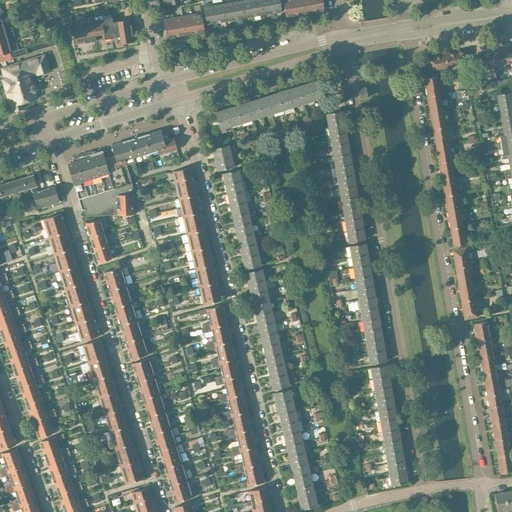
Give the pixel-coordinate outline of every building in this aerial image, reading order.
[(240,0),(235,0),(231,1),(234,20),(244,18),(240,0)] [(250,0),(240,0),(244,18),(253,17),(250,0)] [(260,0),(250,0),(253,17),(263,15),(260,0)] [(269,0),(260,0),(263,15),(272,13),(269,0)] [(279,0),(269,0),(272,13),(282,12),(282,11),(279,0)] [(292,0),(282,0),(286,17),(285,17),(286,18),(295,16),(292,0)] [(302,0),(292,0),(295,16),(305,14),(302,0)] [(312,0),(302,0),(305,14),(314,13),(312,0)] [(322,0),(312,0),(314,13),(324,11),(324,10),(322,0)] [(231,1),(222,2),(225,21),(234,20),(231,1)] [(222,2),(212,4),(215,23),(225,21),(222,2)] [(212,4),(203,6),(206,24),(206,25),(215,23),(212,4)] [(201,13),(192,15),(195,34),(204,32),(204,31),(201,13)] [(192,15),(182,17),(185,35),(195,34),(192,15)] [(182,17),(172,19),(175,37),(185,35),(182,17)] [(115,38),(113,23),(112,18),(92,21),(95,41),(114,38),(115,38)] [(172,19),(163,20),(166,38),(166,39),(175,37),(172,19)] [(1,20),(0,21),(0,35),(13,32),(12,27),(4,29),(1,20)] [(134,42),(132,30),(130,20),(113,23),(115,38),(114,38),(115,45),(134,42)] [(95,41),(92,21),(72,25),(75,45),(95,41)] [(13,32),(0,35),(0,45),(8,43),(7,38),(14,36),(13,32)] [(8,43),(0,45),(0,55),(9,53),(18,50),(17,46),(9,48),(8,43)] [(458,53),(445,55),(447,67),(465,64),(463,56),(464,55),(460,51),(458,53)] [(509,51),(492,54),(494,66),(511,63),(509,51)] [(9,53),(0,55),(0,62),(12,59),(9,53)] [(476,69),(494,66),(492,54),(474,57),(476,69)] [(2,80),(12,112),(22,109),(21,103),(37,98),(35,92),(36,90),(35,86),(33,85),(30,77),(49,71),(48,66),(49,65),(46,56),(45,56),(44,55),(1,69),(4,79),(2,80)] [(429,70),(447,67),(445,55),(431,58),(430,57),(426,62),(428,63),(429,70)] [(425,79),(428,96),(439,93),(436,77),(433,78),(433,74),(427,75),(427,79),(425,79)] [(319,81),(308,84),(313,100),(319,98),(320,102),(325,101),(324,97),(322,89),(321,89),(319,81)] [(308,84),(297,88),(302,104),(313,100),(308,84)] [(297,88),(286,91),(291,107),(302,104),(297,88)] [(358,89),(360,99),(367,98),(366,88),(358,89)] [(286,91),(276,94),(281,110),(291,107),(286,91)] [(498,99),(499,106),(511,103),(510,93),(498,95),(498,92),(492,93),(492,96),(491,96),(492,100),(498,99)] [(439,93),(428,96),(431,112),(442,110),(439,93)] [(276,94),(266,97),(271,113),(281,110),(276,94)] [(266,97),(255,100),(260,116),(271,113),(266,97)] [(255,100),(246,104),(250,120),(260,116),(255,100)] [(511,103),(499,106),(500,111),(494,112),(495,116),(511,113),(511,103)] [(246,104),(235,107),(240,123),(250,120),(246,104)] [(235,107),(225,110),(230,126),(240,123),(235,107)] [(225,127),(230,126),(225,110),(215,113),(218,121),(217,121),(219,129),(220,129),(221,133),(226,131),(225,127)] [(327,115),(328,125),(343,122),(341,111),(329,114),(328,110),(323,111),(324,115),(327,115)] [(442,110),(431,112),(434,129),(445,127),(442,110)] [(511,113),(495,116),(496,120),(501,119),(502,125),(511,123),(511,113)] [(343,122),(328,125),(330,136),(345,133),(343,122)] [(511,123),(502,125),(503,130),(497,131),(498,136),(499,136),(511,133),(511,123)] [(445,127),(434,129),(436,145),(448,143),(445,127)] [(145,135),(143,136),(150,158),(177,150),(173,138),(168,140),(168,137),(167,136),(166,136),(164,136),(162,137),(161,131),(160,131),(155,132),(154,132),(152,132),(151,133),(149,134),(147,134),(146,134),(145,135)] [(345,133),(330,136),(332,146),(347,143),(345,133)] [(511,133),(499,136),(500,142),(498,142),(498,146),(511,143),(511,133)] [(131,140),(127,141),(134,163),(150,158),(143,136),(141,137),(139,136),(138,137),(137,138),(135,139),(133,138),(132,139),(131,140)] [(115,157),(105,160),(108,171),(126,165),(134,163),(127,141),(125,141),(124,141),(123,142),(120,143),(119,143),(118,143),(117,144),(111,146),(115,157)] [(347,143),(332,146),(334,157),(349,154),(347,143)] [(448,143),(436,145),(439,162),(451,160),(448,143)] [(511,143),(498,146),(499,149),(501,149),(502,155),(511,153),(511,143)] [(213,149),(216,160),(230,156),(228,146),(213,149)] [(73,163),(67,164),(82,211),(84,210),(86,216),(133,215),(132,185),(126,165),(108,171),(105,160),(102,151),(94,153),(94,152),(92,151),(84,154),(84,155),(84,156),(73,160),(73,163)] [(511,153),(502,155),(503,159),(508,158),(509,164),(511,162),(511,153)] [(349,154),(334,157),(336,167),(351,165),(349,154)] [(230,156),(216,160),(218,171),(233,167),(230,156)] [(451,160),(439,162),(442,179),(454,177),(451,160)] [(351,165),(336,167),(338,177),(353,174),(351,165)] [(172,172),(174,182),(192,177),(190,168),(172,172)] [(223,174),(226,185),(240,181),(238,170),(223,174)] [(353,174),(338,177),(339,188),(354,185),(353,174)] [(36,186),(33,175),(15,181),(18,191),(30,188),(35,186),(36,186)] [(192,177),(174,182),(176,190),(194,186),(192,177)] [(454,177),(442,179),(445,196),(457,194),(454,177)] [(15,181),(0,185),(0,193),(1,197),(18,191),(15,181)] [(240,181),(226,185),(228,195),(243,192),(240,181)] [(354,185),(339,188),(342,199),(356,197),(354,185)] [(48,205),(43,190),(37,192),(35,186),(30,188),(37,209),(48,205)] [(194,186),(176,190),(178,199),(196,195),(194,186)] [(59,202),(54,187),(43,190),(48,205),(59,202)] [(243,192),(228,195),(230,206),(245,202),(243,192)] [(457,194),(445,196),(448,212),(460,210),(457,194)] [(196,195),(178,199),(181,208),(198,204),(196,195)] [(356,197),(342,199),(343,209),(358,207),(356,197)] [(245,202),(230,206),(233,216),(248,213),(245,202)] [(198,204),(181,208),(183,217),(200,213),(198,204)] [(358,207),(343,209),(345,220),(360,218),(358,207)] [(460,210),(448,212),(451,229),(463,227),(460,210)] [(200,213),(183,217),(185,225),(202,221),(200,213)] [(248,213),(233,216),(235,227),(250,223),(248,213)] [(43,220),(46,229),(63,224),(60,214),(43,220)] [(360,218),(345,220),(347,231),(362,229),(360,218)] [(86,224),(90,237),(103,233),(99,220),(86,224)] [(202,221),(185,225),(187,234),(204,230),(202,221)] [(250,223),(235,227),(238,237),(253,234),(250,223)] [(63,224),(46,229),(49,238),(66,232),(63,224)] [(463,227),(451,229),(454,246),(465,244),(463,227)] [(362,229),(347,231),(349,242),(364,240),(362,229)] [(204,230),(187,234),(189,243),(207,239),(204,230)] [(66,232),(49,238),(51,246),(69,241),(66,232)] [(103,233),(90,237),(94,250),(107,245),(103,233)] [(259,243),(257,233),(253,234),(238,237),(240,248),(255,244),(259,243)] [(207,239),(189,243),(191,251),(208,247),(207,239)] [(69,241),(51,246),(54,255),(71,250),(69,241)] [(255,244),(240,248),(243,258),(258,255),(255,244)] [(350,246),(352,257),(366,254),(365,244),(350,246)] [(107,245),(94,250),(98,263),(111,259),(107,245)] [(208,247),(191,251),(193,260),(211,256),(208,247)] [(456,267),(468,265),(465,249),(453,251),(455,261),(454,263),(455,266),(456,267)] [(71,250),(54,255),(57,263),(74,258),(71,250)] [(366,254),(352,257),(353,268),(368,265),(366,254)] [(258,255),(243,258),(245,269),(260,266),(258,255)] [(211,256),(193,260),(195,269),(213,265),(211,256)] [(74,258),(57,263),(59,272),(77,267),(74,258)] [(213,265),(195,269),(197,278),(215,274),(213,265)] [(368,265),(353,268),(355,279),(370,276),(368,265)] [(468,265),(456,267),(459,285),(471,283),(468,265)] [(77,267),(59,272),(62,281),(79,275),(77,267)] [(104,273),(106,282),(124,277),(121,267),(104,273)] [(246,273),(249,283),(264,280),(261,269),(246,273)] [(330,280),(332,280),(333,283),(338,282),(336,271),(328,272),(330,280)] [(215,274),(197,278),(199,286),(217,282),(215,274)] [(79,275),(62,281),(65,289),(82,284),(79,275)] [(372,286),(370,276),(355,279),(357,289),(372,286)] [(124,277),(106,282),(109,291),(127,285),(124,277)] [(264,280),(249,283),(251,295),(266,291),(264,280)] [(217,282),(199,286),(201,295),(219,291),(217,282)] [(471,283),(459,285),(462,302),(474,300),(471,283)] [(82,284),(65,289),(67,298),(85,292),(82,284)] [(127,285),(109,291),(112,299),(129,294),(127,285)] [(372,286),(357,289),(359,300),(374,297),(372,286)] [(2,288),(0,288),(0,298),(12,294),(11,290),(3,293),(2,288)] [(219,291),(201,295),(203,305),(221,301),(219,291)] [(266,291),(251,295),(254,305),(268,301),(266,291)] [(85,292),(67,298),(70,306),(87,301),(85,292)] [(12,294),(0,298),(0,307),(8,305),(6,300),(13,297),(12,294)] [(129,294),(112,299),(115,308),(132,303),(129,294)] [(374,297),(359,300),(361,310),(376,308),(374,297)] [(474,300),(462,302),(461,303),(462,306),(463,307),(465,318),(477,316),(474,300)] [(87,301),(70,306),(73,315),(90,310),(87,301)] [(268,301),(254,305),(256,315),(271,312),(268,301)] [(132,303),(115,308),(117,316),(135,311),(132,303)] [(8,305),(0,307),(0,317),(18,311),(17,307),(9,310),(8,305)] [(207,313),(209,319),(224,315),(222,305),(199,311),(200,315),(207,313)] [(376,308),(361,310),(363,321),(378,318),(376,308)] [(90,310),(73,315),(75,324),(93,318),(90,310)] [(18,311),(0,317),(0,326),(14,322),(12,317),(20,314),(18,311)] [(135,311),(117,316),(120,325),(137,320),(135,311)] [(271,312),(256,315),(259,326),(273,322),(271,312)] [(224,315),(209,319),(210,323),(202,325),(203,329),(226,324),(224,315)] [(93,318),(75,324),(78,332),(95,327),(93,318)] [(378,318),(363,321),(365,331),(380,329),(378,318)] [(489,339),(487,327),(492,326),(490,319),(486,320),(486,322),(475,324),(478,341),(489,339)] [(137,320),(120,325),(123,333),(140,328),(137,320)] [(14,322),(0,326),(0,331),(1,336),(24,328),(23,324),(15,327),(14,322)] [(273,322),(259,326),(261,336),(276,333),(273,322)] [(226,324),(203,329),(204,333),(212,331),(213,336),(228,332),(226,324)] [(95,327),(78,332),(81,341),(98,336),(95,327)] [(24,328),(1,336),(4,344),(20,339),(18,334),(26,331),(24,328)] [(140,328),(123,333),(125,342),(143,337),(140,328)] [(63,337),(61,334),(62,333),(60,329),(54,331),(57,339),(63,337)] [(380,329),(365,331),(367,342),(381,340),(380,329)] [(228,332),(213,336),(214,341),(206,343),(207,347),(230,341),(228,332)] [(276,333),(261,336),(263,347),(278,343),(276,333)] [(143,337),(125,342),(128,351),(145,345),(143,337)] [(20,339),(4,344),(8,353),(30,345),(29,341),(22,344),(20,339)] [(489,339),(478,341),(481,357),(492,355),(489,339)] [(82,345),(85,354),(102,349),(99,340),(82,345)] [(381,340),(367,342),(368,353),(383,350),(381,340)] [(230,341),(207,347),(208,351),(216,349),(217,353),(233,350),(230,341)] [(278,343),(263,347),(266,357),(281,354),(278,343)] [(30,345),(8,353),(10,361),(26,356),(24,351),(32,348),(30,345)] [(145,345),(128,351),(131,360),(148,355),(145,345)] [(102,349),(85,354),(88,363),(105,358),(102,349)] [(233,350),(217,353),(218,358),(210,360),(211,364),(235,359),(233,350)] [(383,350),(368,353),(370,364),(385,361),(383,350)] [(281,354),(266,357),(268,368),(283,364),(281,354)] [(492,355),(481,357),(484,374),(495,372),(492,355)] [(26,356),(10,361),(14,370),(36,362),(35,358),(28,361),(26,356)] [(105,358),(88,363),(90,372),(108,366),(105,358)] [(132,364),(135,373),(152,367),(149,358),(132,364)] [(235,359),(211,364),(212,368),(220,366),(221,371),(237,367),(235,359)] [(36,362),(14,370),(17,378),(32,373),(30,368),(38,365),(36,362)] [(283,364),(268,368),(271,379),(286,375),(283,364)] [(371,368),(373,379),(388,376),(386,365),(371,368)] [(108,366),(90,372),(93,380),(110,375),(108,366)] [(152,367),(135,373),(138,382),(155,376),(152,367)] [(237,367),(221,371),(222,376),(214,378),(215,382),(239,376),(237,367)] [(495,372),(484,374),(486,390),(498,388),(495,372)] [(32,373),(17,378),(20,386),(42,378),(41,375),(34,378),(32,373)] [(110,375),(93,380),(96,389),(113,383),(110,375)] [(286,375),(271,379),(273,389),(288,386),(286,375)] [(155,376),(138,382),(140,390),(158,385),(155,376)] [(239,376),(215,382),(216,386),(224,384),(225,389),(241,385),(239,376)] [(388,376),(373,379),(375,389),(390,386),(388,376)] [(42,378),(20,386),(23,395),(38,390),(36,385),(44,382),(42,378)] [(113,383),(96,389),(98,398),(116,392),(113,383)] [(158,385),(140,390),(143,399),(160,394),(158,385)] [(241,385),(225,389),(226,393),(218,395),(219,399),(243,393),(241,385)] [(390,386),(375,389),(377,400),(392,398),(390,386)] [(498,388),(486,390),(489,407),(501,405),(498,388)] [(38,390),(23,395),(26,404),(49,396),(47,392),(40,395),(38,390)] [(274,393),(277,404),(292,400),(289,390),(274,393)] [(116,392),(98,398),(101,406),(118,401),(116,392)] [(243,393),(219,399),(220,403),(228,401),(229,406),(245,402),(243,393)] [(160,394),(143,399),(146,408),(163,402),(160,394)] [(49,396),(26,404),(29,412),(44,407),(42,402),(50,399),(49,396)] [(392,398),(377,400),(379,411),(394,408),(392,398)] [(292,400),(277,404),(279,414),(294,411),(292,400)] [(118,401),(101,406),(104,415),(121,409),(118,401)] [(163,402),(146,408),(148,416),(166,411),(163,402)] [(245,402),(229,406),(230,411),(222,413),(223,416),(247,411),(245,402)] [(501,405),(489,407),(492,424),(504,421),(501,405)] [(32,421),(55,413),(53,409),(46,412),(44,407),(29,412),(32,421)] [(394,408),(379,411),(380,421),(395,419),(394,408)] [(121,409),(104,415),(107,423),(124,418),(121,409)] [(166,411),(148,416),(151,425),(169,420),(166,411)] [(247,411),(223,416),(224,421),(232,419),(233,423),(249,419),(247,411)] [(294,411),(279,414),(282,425),(297,421),(294,411)] [(50,424),(48,419),(56,416),(55,413),(32,421),(35,429),(50,424)] [(5,418),(0,420),(0,430),(9,427),(5,418)] [(124,418),(107,423),(109,432),(126,426),(124,418)] [(249,419),(233,423),(234,429),(227,430),(227,434),(251,428),(249,419)] [(395,419),(380,421),(382,432),(397,429),(395,419)] [(169,420),(151,425),(154,433),(171,428),(169,420)] [(297,421),(282,425),(284,435),(299,432),(297,421)] [(504,421),(492,424),(495,440),(507,438),(504,421)] [(50,424),(35,429),(38,438),(61,430),(60,426),(52,429),(50,424)] [(126,426),(109,432),(112,441),(129,435),(126,426)] [(9,427),(0,430),(0,439),(12,435),(9,427)] [(171,428),(154,433),(156,442),(174,437),(171,428)] [(251,428),(227,434),(228,438),(236,437),(237,441),(253,437),(251,428)] [(397,429),(382,432),(384,443),(399,440),(397,429)] [(299,432),(284,435),(287,445),(301,442),(299,432)] [(39,442),(43,451),(58,446),(56,440),(64,438),(62,434),(39,442)] [(12,435),(0,439),(0,450),(15,445),(12,435)] [(129,435),(112,441),(115,450),(132,444),(129,435)] [(174,437),(156,442),(159,450),(176,445),(174,437)] [(253,437),(237,441),(238,446),(231,448),(232,452),(255,446),(253,437)] [(507,438),(495,440),(498,457),(510,455),(507,438)] [(399,440),(384,443),(386,453),(401,451),(399,440)] [(301,442),(287,445),(289,456),(304,452),(301,442)] [(132,444),(115,450),(117,458),(135,453),(132,444)] [(176,445),(159,450),(162,459),(179,454),(176,445)] [(58,446),(43,451),(46,460),(69,452),(67,448),(60,451),(58,446)] [(255,446),(232,452),(232,456),(240,454),(241,459),(257,455),(255,446)] [(0,458),(3,458),(4,463),(20,457),(16,448),(0,454),(0,458)] [(401,451),(386,453),(388,464),(403,461),(401,451)] [(69,452),(46,460),(49,468),(64,463),(62,458),(70,455),(69,452)] [(307,464),(304,452),(289,456),(292,467),(307,464)] [(135,453),(117,458),(120,466),(137,461),(135,453)] [(179,454),(162,459),(164,468),(182,462),(179,454)] [(257,455),(241,459),(243,464),(235,465),(236,469),(259,464),(257,455)] [(511,468),(510,455),(498,457),(501,474),(511,472),(511,468)] [(20,457),(4,463),(6,468),(0,470),(0,474),(23,466),(20,457)] [(137,461),(120,466),(123,475),(140,470),(137,461)] [(403,461),(388,464),(390,475),(405,472),(403,461)] [(182,462),(164,468),(167,477),(185,471),(182,462)] [(64,463),(49,468),(52,476),(75,468),(73,465),(66,468),(64,463)] [(259,464),(236,469),(237,473),(244,472),(246,476),(261,473),(259,464)] [(309,473),(307,464),(292,467),(294,477),(309,473)] [(23,466),(0,474),(1,478),(9,475),(10,480),(26,475),(23,466)] [(75,468),(52,476),(55,485),(70,479),(68,475),(76,472),(75,468)] [(140,470),(123,475),(125,484),(143,479),(140,470)] [(185,471),(167,477),(170,485),(187,479),(185,471)] [(405,472),(390,475),(392,486),(407,483),(405,472)] [(261,473),(246,476),(247,481),(239,483),(240,488),(263,482),(261,473)] [(309,473),(294,477),(297,489),(311,485),(309,473)] [(26,475),(10,480),(12,485),(5,488),(6,491),(29,483),(26,475)] [(70,479),(55,485),(58,493),(81,485),(79,482),(72,485),(70,479)] [(187,479),(170,485),(173,494),(190,488),(187,479)] [(29,483),(6,491),(7,495),(15,492),(17,497),(32,492),(29,483)] [(81,485),(58,493),(61,502),(76,497),(74,492),(82,489),(81,485)] [(311,485),(297,489),(299,499),(314,495),(311,485)] [(131,493),(134,502),(151,497),(148,487),(131,493)] [(249,491),(251,501),(268,497),(266,487),(249,491)] [(190,488),(173,494),(175,503),(193,497),(190,488)] [(32,492),(17,497),(18,502),(11,504),(12,508),(35,500),(32,492)] [(497,511),(507,510),(504,492),(494,494),(497,511)] [(314,495),(299,499),(302,509),(316,506),(314,495)] [(76,497),(61,502),(64,510),(87,502),(86,499),(78,502),(76,497)] [(151,497),(134,502),(136,511),(154,505),(151,497)] [(268,497),(251,501),(254,511),(271,507),(268,497)] [(35,500),(12,508),(13,511),(21,509),(21,511),(27,511),(38,508),(35,500)] [(87,502),(64,510),(64,511),(81,511),(80,508),(88,506),(87,502)] [(174,507),(175,511),(193,511),(191,502),(174,507)]
